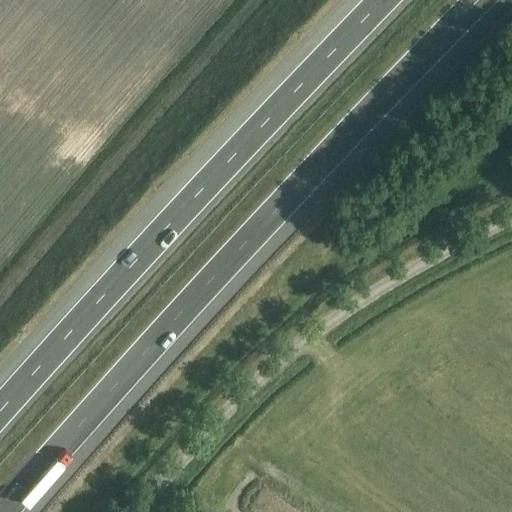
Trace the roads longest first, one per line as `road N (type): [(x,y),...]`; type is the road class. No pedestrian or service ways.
road 1 (motorway): [(3,511),(278,207),(479,0)]
road 2 (motorway): [(383,0),(0,411)]
road 3 (unclassified): [(145,511),(323,330),(399,277),(511,217)]
